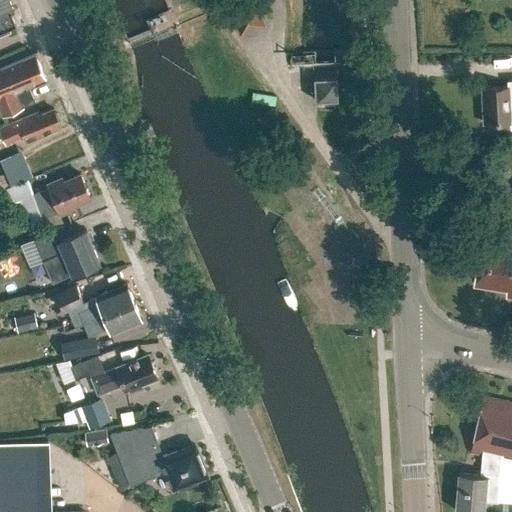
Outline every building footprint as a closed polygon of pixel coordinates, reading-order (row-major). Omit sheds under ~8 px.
[(14,25),(23,21),(13,0),(0,0),(0,29),(14,24),(14,25)] [(255,0),(253,0),(231,9),(241,34),(265,24),(255,0)] [(28,84),(46,76),(36,53),(0,68),(0,107),(3,115),(35,101),(28,84)] [(317,100),(317,108),(337,107),(337,99),(339,99),(338,95),(350,95),(349,80),(338,80),(338,76),(314,77),(315,100),(317,100)] [(511,127),(511,79),(508,80),(508,85),(483,87),(484,123),(510,121),(511,127)] [(38,112),(0,127),(0,128),(6,143),(25,136),(27,141),(41,136),(40,133),(61,125),(54,108),(39,114),(38,112)] [(27,178),(4,188),(10,204),(20,200),(33,231),(47,225),(44,217),(59,211),(60,214),(76,208),(75,204),(91,197),(81,173),(65,180),(63,177),(47,183),(48,187),(33,193),(27,178)] [(59,228),(35,238),(44,260),(64,251),(73,273),(100,262),(86,229),(63,239),(59,228)] [(483,240),(476,282),(507,287),(506,294),(511,295),(511,231),(509,244),(483,240)] [(84,323),(135,301),(127,283),(84,302),(77,284),(57,293),(64,311),(69,309),(76,326),(84,323)] [(143,319),(135,301),(84,323),(89,335),(109,326),(111,333),(143,319)] [(35,312),(15,317),(18,332),(38,327),(35,312)] [(65,358),(96,352),(94,340),(82,342),(81,339),(61,343),(65,358)] [(103,353),(72,365),(77,378),(92,372),(93,376),(92,377),(99,393),(124,383),(126,390),(158,377),(148,354),(104,372),(98,356),(103,354),(103,353)] [(471,452),(482,454),(481,474),(459,472),(456,510),(474,511),(483,511),(484,500),(498,501),(502,459),(511,461),(511,401),(484,395),(471,452)] [(70,409),(66,421),(82,419),(83,420),(87,420),(90,427),(111,419),(102,396),(70,409)] [(152,426),(111,433),(131,483),(167,469),(174,487),(207,474),(195,444),(178,451),(177,449),(163,454),(152,426)] [(106,428),(85,431),(87,445),(108,442),(106,428)]
